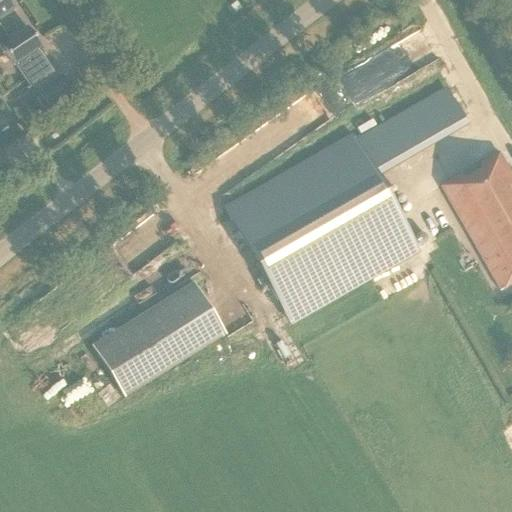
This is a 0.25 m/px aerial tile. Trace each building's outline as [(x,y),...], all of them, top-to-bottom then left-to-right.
[(0,0),(0,59),(2,58),(1,56),(4,54),(14,68),(15,68),(29,88),(50,73),(36,53),(41,50),(25,27),(7,40),(0,29),(0,22),(16,11),(8,0),(0,0)] [(359,93),(446,55),(435,32),(349,70),(359,93)] [(75,93),(64,78),(35,98),(46,113),(75,93)] [(446,88),(355,140),(352,135),(223,209),(290,327),(420,253),(377,178),(468,126),(446,88)] [(511,176),(499,154),(441,187),(500,290),(511,283),(511,176)] [(426,241),(444,232),(437,220),(420,229),(426,241)] [(191,285),(156,306),(90,348),(123,401),(224,338),(191,285)] [(253,306),(236,320),(246,332),(263,319),(253,306)]
